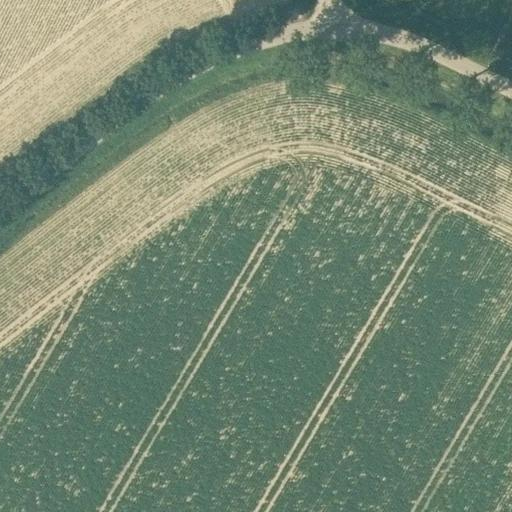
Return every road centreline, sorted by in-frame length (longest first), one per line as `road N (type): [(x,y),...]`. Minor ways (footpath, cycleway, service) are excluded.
road 1 (tertiary): [(0,202),(198,55),(273,33),(330,28)]
road 2 (tertiary): [(511,91),(406,38),(330,28)]
